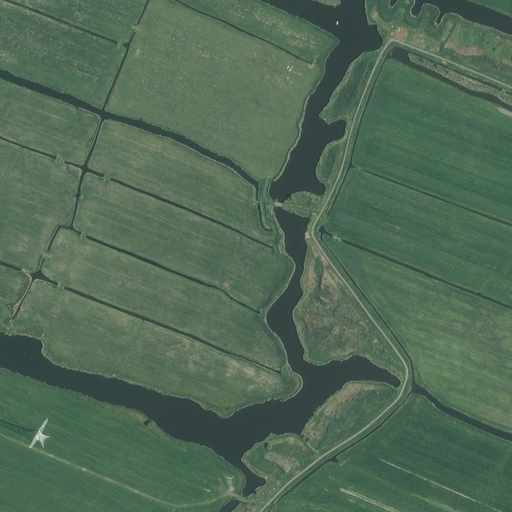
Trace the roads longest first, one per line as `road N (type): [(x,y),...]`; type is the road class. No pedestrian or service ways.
road 1 (track): [(119,20),(142,32),(124,103),(253,160),(268,175)]
road 2 (track): [(236,495),(172,507),(0,435)]
